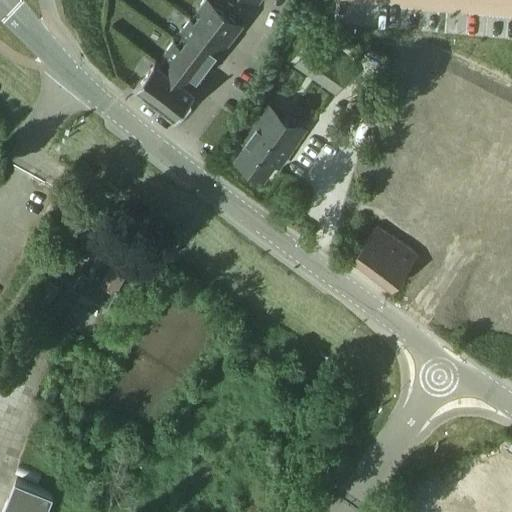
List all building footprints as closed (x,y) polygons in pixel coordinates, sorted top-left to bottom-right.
[(155,60),(133,88),(174,119),(195,91),(196,90),(194,89),(203,76),(201,74),(214,57),(216,58),(219,55),(227,44),(225,42),(231,34),(233,36),(244,21),(243,21),(242,21),(214,0),(202,0),(197,8),(201,11),(195,20),(190,17),(180,30),(189,36),(182,45),(174,39),(164,53),(172,59),(165,68),(155,60)] [(310,44),(303,53),(315,61),(308,71),(336,90),(349,71),(310,44)] [(246,143),(236,158),(264,178),(274,163),(298,128),(270,109),(259,124),(255,121),(254,121),(241,139),(246,143)] [(376,224),(351,260),(391,290),(416,254),(376,224)] [(68,246),(54,271),(108,301),(116,285),(125,284),(130,276),(126,268),(135,251),(118,242),(117,242),(106,236),(95,257),(89,254),(88,257),(68,246)] [(46,511),(53,495),(15,479),(1,511),(46,511)] [(418,489),(408,511),(471,511),(449,502),(418,489)]
